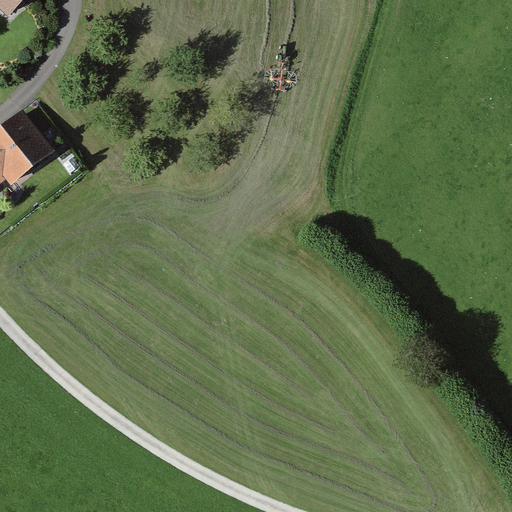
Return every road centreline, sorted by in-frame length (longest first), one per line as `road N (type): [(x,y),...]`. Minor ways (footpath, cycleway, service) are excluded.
road 1 (track): [(389,0),(347,152),(347,193),(511,437)]
road 2 (track): [(72,0),(55,51),(0,115)]
